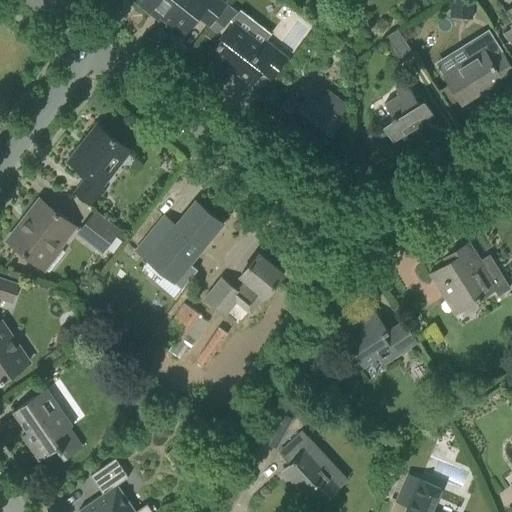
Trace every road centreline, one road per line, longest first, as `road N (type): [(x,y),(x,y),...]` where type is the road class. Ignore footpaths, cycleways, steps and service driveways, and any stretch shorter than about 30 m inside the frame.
road 1 (residential): [(511,151),(376,236),(343,241),(320,232),(95,46)]
road 2 (residential): [(0,168),(95,46)]
